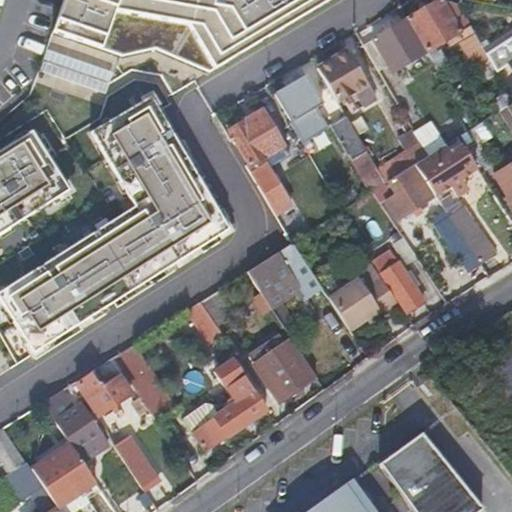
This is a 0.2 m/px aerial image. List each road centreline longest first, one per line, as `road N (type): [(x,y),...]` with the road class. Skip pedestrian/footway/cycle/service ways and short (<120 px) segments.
road 1 (residential): [(381,0),(205,98),(197,124),(251,219),(245,255),(0,406)]
road 2 (residential): [(200,511),(511,297)]
